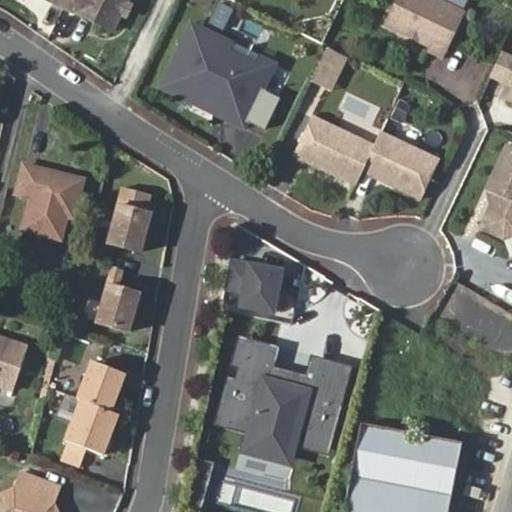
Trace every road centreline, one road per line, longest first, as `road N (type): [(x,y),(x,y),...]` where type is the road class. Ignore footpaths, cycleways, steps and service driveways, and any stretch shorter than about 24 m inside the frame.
road 1 (residential): [(146,511),(210,173)]
road 2 (residential): [(0,37),(210,173)]
road 3 (residential): [(210,173),(300,232),(405,270)]
